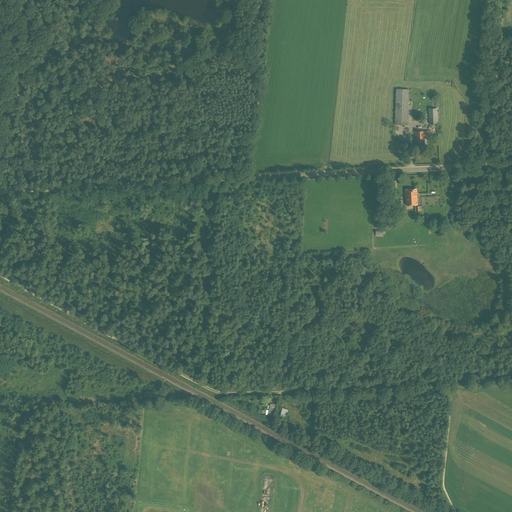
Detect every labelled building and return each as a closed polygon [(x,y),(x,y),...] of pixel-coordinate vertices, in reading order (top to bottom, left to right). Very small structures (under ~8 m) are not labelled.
[(408,125),(409,89),(396,89),(395,125),(408,125)] [(430,124),(437,123),(436,108),(429,108),(430,124)] [(425,144),(425,138),(431,138),(431,131),(415,131),(415,139),(416,139),(416,145),(425,144)] [(406,205),(418,205),(417,189),(405,189),(406,205)] [(395,218),(395,216),(394,216),(394,208),(384,208),(384,222),(388,222),(388,221),(389,221),(389,223),(394,223),(394,218),(395,218)] [(274,416),(277,403),(273,401),(273,404),(270,403),(267,414),(274,416)] [(280,416),(286,417),(288,409),(282,407),(280,416)]
